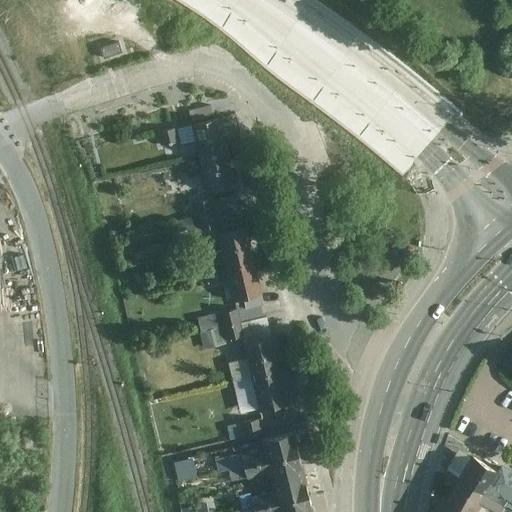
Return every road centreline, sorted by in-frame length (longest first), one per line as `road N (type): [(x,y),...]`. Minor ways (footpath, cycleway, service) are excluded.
road 1 (secondary): [(245,0),(384,98),(511,216)]
road 2 (secondary): [(511,254),(454,311),(419,366),(391,447),(381,511)]
